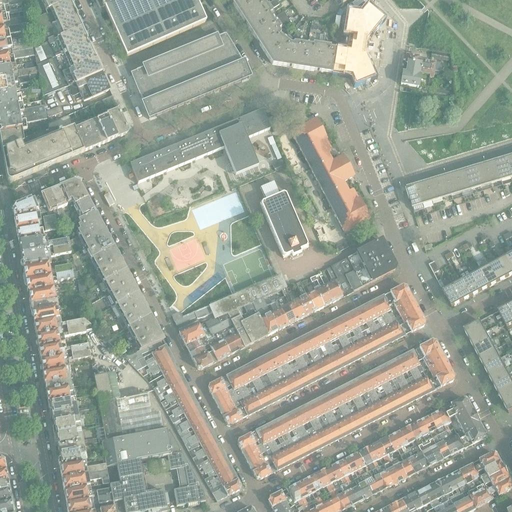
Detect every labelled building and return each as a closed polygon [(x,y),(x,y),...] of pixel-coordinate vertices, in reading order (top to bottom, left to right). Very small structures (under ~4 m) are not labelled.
[(0,16),(5,16),(3,10),(21,6),(25,5),(24,0),(20,0),(6,3),(2,4),(0,4),(0,16)] [(69,1),(68,0),(42,0),(47,11),(69,1)] [(205,23),(198,5),(195,0),(94,0),(99,11),(104,9),(126,58),(180,34),(205,23)] [(229,0),(238,13),(258,0),(229,0)] [(271,14),(268,9),(265,5),(264,3),(262,5),(258,0),(238,13),(251,34),(272,20),(269,16),(271,14)] [(81,28),(69,1),(47,11),(48,11),(46,12),(47,15),(35,20),(38,27),(50,21),(57,39),(81,28)] [(335,51),(331,74),(351,77),(355,86),(374,78),(367,61),(364,56),(367,52),(368,51),(372,52),(373,46),(368,45),(369,43),(367,39),(382,22),(383,21),(367,7),(366,8),(361,15),(356,14),(347,12),(344,15),(342,24),(346,25),(344,36),(348,37),(347,43),(345,52),(335,51)] [(280,29),(283,27),(282,26),(283,26),(285,29),(291,24),(289,22),(289,21),(283,13),(272,20),(251,34),(269,60),(284,41),(279,37),(280,34),(278,31),(281,29),(280,29)] [(28,17),(6,22),(5,16),(0,16),(0,30),(29,25),(28,20),(28,17)] [(9,35),(24,32),(25,38),(31,37),(30,35),(30,31),(29,25),(0,30),(0,42),(10,41),(9,35)] [(335,51),(335,49),(321,46),(322,42),(325,43),(326,36),(323,36),(324,27),(319,26),(318,35),(320,35),(319,40),(309,38),(307,46),(303,70),(331,74),(335,51)] [(88,47),(87,44),(86,42),(87,41),(81,28),(57,39),(33,50),(35,57),(36,62),(42,61),(40,50),(50,46),(58,66),(64,64),(67,71),(95,60),(89,47),(88,47)] [(47,43),(44,33),(34,37),(32,38),(35,47),(37,46),(37,47),(47,43)] [(249,79),(247,75),(243,64),(242,65),(241,64),(226,39),(225,37),(217,40),(216,38),(213,39),(213,40),(202,44),(199,45),(188,50),(187,49),(185,50),(185,51),(174,56),(173,55),(171,56),(171,57),(159,62),(159,61),(157,62),(157,63),(146,67),(145,67),(143,68),(144,70),(130,75),(131,77),(132,77),(143,104),(142,104),(143,105),(142,106),(148,120),(249,79)] [(12,54),(33,50),(33,43),(11,47),(10,41),(0,42),(0,55),(7,55),(7,54),(12,53),(12,54)] [(303,70),(307,46),(293,44),(292,45),(289,45),(289,44),(284,41),(269,60),(272,65),(303,70)] [(62,73),(67,71),(64,64),(58,66),(50,46),(40,50),(42,61),(36,62),(37,69),(38,72),(38,76),(39,82),(40,88),(42,95),(43,100),(45,99),(56,94),(64,91),(63,89),(68,87),(62,73)] [(13,61),(35,57),(33,50),(12,54),(12,58),(8,59),(7,55),(0,55),(0,68),(14,66),(13,61)] [(449,62),(450,56),(432,53),(430,59),(449,62)] [(437,72),(438,65),(420,62),(421,61),(418,61),(418,59),(416,57),(408,56),(405,58),(403,57),(403,61),(405,61),(406,64),(407,64),(405,75),(403,74),(402,74),(402,75),(402,76),(401,84),(400,85),(400,84),(400,86),(401,86),(402,86),(403,86),(419,88),(421,76),(419,76),(419,75),(429,76),(429,79),(432,79),(433,77),(439,75),(437,72)] [(101,74),(95,60),(67,71),(62,73),(68,87),(69,89),(101,74)] [(0,82),(12,81),(16,80),(38,76),(38,72),(37,69),(15,72),(14,66),(0,68),(0,82)] [(109,91),(101,74),(69,89),(73,97),(80,94),(84,103),(109,91)] [(19,86),(39,82),(38,76),(16,80),(17,84),(12,85),(12,81),(0,82),(0,95),(20,92),(19,86)] [(21,99),(42,95),(40,88),(20,92),(0,95),(0,108),(22,105),(21,99)] [(452,100),(453,93),(430,90),(429,97),(452,100)] [(115,105),(111,97),(102,102),(105,109),(115,105)] [(46,115),(45,113),(44,107),(24,111),(22,105),(0,108),(0,122),(19,119),(23,118),(23,119),(46,115)] [(47,117),(61,111),(59,106),(45,112),(47,117)] [(126,131),(126,129),(118,111),(106,116),(107,117),(96,121),(106,144),(124,136),(126,131)] [(258,168),(246,140),(270,131),(264,117),(262,112),(129,165),(132,172),(137,185),(163,174),(223,150),(235,177),(258,168)] [(26,131),(25,125),(46,121),(46,115),(23,119),(24,122),(20,123),(19,119),(0,122),(0,135),(21,132),(26,131)] [(84,153),(74,130),(68,117),(48,126),(48,130),(57,128),(60,135),(22,150),(20,146),(23,144),(21,132),(0,135),(0,145),(6,180),(7,181),(8,183),(10,183),(11,183),(84,153)] [(348,192),(343,183),(354,177),(342,157),(332,162),(327,153),(332,150),(315,120),(290,133),(344,234),(369,220),(353,190),(348,192)] [(106,144),(96,121),(74,130),(84,153),(106,144)] [(511,180),(505,160),(495,163),(501,183),(511,180)] [(284,166),(282,161),(272,165),(274,170),(284,166)] [(501,183),(495,163),(485,166),(491,186),(501,183)] [(491,186),(485,166),(475,169),(481,189),(491,186)] [(481,189),(475,169),(466,172),(471,192),(472,191),(474,200),(479,199),(477,190),(481,189)] [(124,175),(111,180),(119,200),(132,194),(134,199),(142,196),(137,185),(132,172),(124,175)] [(471,192),(466,172),(456,175),(462,194),(471,192)] [(462,194),(456,175),(446,178),(452,197),(462,194)] [(452,197),(446,178),(436,181),(442,200),(452,197)] [(442,200),(436,181),(427,184),(432,203),(442,200)] [(87,200),(81,189),(80,189),(78,185),(73,183),(69,185),(59,189),(66,206),(72,203),(74,207),(87,200)] [(432,203),(427,184),(417,187),(425,215),(428,215),(425,206),(432,203)] [(425,215),(417,187),(407,190),(412,209),(420,207),(423,216),(425,215)] [(66,206),(59,189),(50,193),(61,219),(65,217),(61,209),(66,206)] [(61,219),(50,193),(41,196),(41,197),(34,200),(34,199),(20,205),(15,207),(12,212),(14,216),(14,217),(41,212),(41,215),(48,213),(48,214),(52,213),(54,217),(55,221),(61,219)] [(308,248),(284,193),(259,204),(283,259),(308,248)] [(93,213),(87,200),(74,207),(81,220),(93,213)] [(55,224),(55,221),(54,217),(40,219),(39,215),(41,215),(41,212),(14,217),(14,219),(13,219),(16,231),(37,227),(36,223),(43,222),(43,226),(55,224)] [(106,237),(93,213),(81,220),(78,222),(80,226),(77,228),(79,231),(77,232),(85,248),(106,237)] [(45,238),(44,233),(56,231),(55,224),(43,226),(44,231),(37,232),(37,227),(16,231),(18,243),(45,238)] [(119,260),(106,237),(85,248),(98,271),(119,260)] [(52,250),(69,247),(68,240),(48,243),(47,238),(45,238),(18,243),(20,256),(48,251),(52,250)] [(395,269),(387,254),(381,242),(347,260),(362,289),(394,272),(395,269)] [(348,248),(346,243),(336,248),(339,253),(348,248)] [(50,258),(70,254),(69,247),(52,250),(53,255),(51,255),(49,253),(48,251),(20,256),(23,269),(49,264),(51,264),(50,258)] [(511,265),(508,258),(499,262),(497,259),(507,278),(511,275),(511,265)] [(81,265),(78,259),(73,262),(74,265),(75,268),(81,265)] [(497,259),(488,264),(498,283),(507,278),(497,259)] [(131,283),(125,271),(119,260),(98,271),(104,283),(99,286),(102,292),(107,289),(110,294),(131,283)] [(362,289),(347,260),(326,270),(333,283),(332,283),(340,300),(362,289)] [(440,271),(435,262),(429,265),(434,274),(438,272),(440,271)] [(51,273),(55,272),(55,275),(72,272),(71,266),(50,269),(49,264),(23,269),(24,275),(22,277),(23,281),(51,276),(51,273)] [(488,264),(479,269),(489,288),(498,283),(488,264)] [(479,269),(470,274),(480,293),(489,288),(479,269)] [(52,283),(73,280),(76,279),(75,272),(72,273),(72,272),(55,275),(56,279),(51,278),(51,276),(23,281),(24,286),(26,288),(27,294),(53,289),(52,283)] [(251,304),(280,292),(286,290),(284,284),(294,279),(292,272),(281,277),(281,276),(276,279),(182,319),(173,323),(174,323),(177,328),(197,319),(202,319),(211,315),(213,320),(229,314),(243,308),(244,309),(252,305),(251,304)] [(470,274),(461,278),(471,297),(480,293),(470,274)] [(331,305),(317,276),(314,278),(309,280),(311,284),(316,282),(318,286),(313,288),(315,292),(323,309),(331,305)] [(340,300),(332,283),(324,287),(318,276),(317,276),(331,305),(340,300)] [(461,278),(452,283),(462,302),(464,302),(463,302),(471,297),(461,278)] [(86,292),(81,280),(77,282),(79,296),(86,292)] [(323,309),(315,292),(309,294),(306,286),(307,285),(305,282),(302,283),(300,284),(314,313),(323,309)] [(143,306),(131,283),(110,294),(116,306),(111,309),(117,319),(143,306)] [(314,313),(300,284),(300,283),(294,286),(298,293),(299,293),(301,299),(296,301),(305,318),(314,313)] [(452,283),(441,289),(452,308),(462,302),(452,283)] [(409,296),(406,289),(402,288),(383,297),(388,307),(393,305),(409,296)] [(58,308),(55,295),(55,294),(54,294),(53,289),(27,294),(28,294),(29,298),(29,299),(29,302),(29,306),(30,311),(49,308),(49,310),(58,308)] [(305,318),(296,301),(292,303),(288,297),(289,296),(286,290),(280,292),(283,298),(294,324),(305,318)] [(265,307),(274,302),(283,298),(280,292),(251,304),(252,305),(257,316),(267,337),(277,332),(265,307)] [(415,306),(409,296),(393,305),(398,315),(415,306)] [(390,311),(388,307),(383,297),(375,301),(386,321),(393,317),(392,314),(388,316),(387,314),(390,311)] [(294,324),(283,298),(274,302),(278,310),(278,311),(285,328),(294,324)] [(386,321),(375,301),(368,305),(376,319),(379,317),(383,323),(386,321)] [(285,328),(278,311),(278,310),(274,302),(265,307),(277,332),(285,328)] [(267,337),(257,316),(252,305),(244,309),(243,308),(229,314),(235,324),(232,326),(233,328),(232,329),(243,350),(267,337)] [(376,319),(368,305),(361,309),(372,328),(375,327),(372,321),(376,319)] [(155,328),(149,317),(143,306),(117,319),(117,320),(116,321),(120,327),(116,329),(118,334),(128,328),(134,340),(155,328)] [(420,316),(415,306),(398,315),(403,325),(420,316)] [(504,323),(505,326),(508,332),(511,329),(511,315),(508,307),(498,313),(502,319),(504,323)] [(59,318),(57,312),(58,312),(58,308),(49,310),(49,308),(30,311),(31,317),(33,319),(33,320),(33,324),(60,319),(60,318),(59,318)] [(372,328),(361,309),(354,312),(362,326),(365,324),(367,327),(363,329),(365,332),(368,330),(372,328)] [(362,326),(354,312),(346,316),(357,336),(365,332),(363,329),(362,327),(358,329),(358,328),(362,326)] [(171,317),(173,323),(182,319),(180,314),(171,317)] [(226,332),(230,330),(232,329),(233,328),(232,326),(235,324),(229,314),(213,320),(178,335),(184,347),(203,338),(205,342),(212,338),(213,338),(214,338),(217,337),(216,337),(219,335),(226,332)] [(357,336),(346,316),(340,319),(347,333),(351,332),(354,337),(357,336)] [(404,338),(423,328),(424,324),(420,316),(403,325),(399,327),(398,328),(404,338)] [(404,338),(398,328),(399,327),(397,323),(393,325),(392,324),(396,323),(393,317),(386,321),(397,341),(404,338)] [(35,337),(62,332),(61,328),(66,327),(66,331),(84,328),(90,327),(83,321),(61,324),(60,319),(33,324),(34,324),(33,324),(34,332),(35,337)] [(347,333),(340,319),(332,323),(343,343),(350,339),(349,336),(345,338),(344,335),(347,333)] [(397,341),(386,321),(383,323),(386,328),(382,330),(390,345),(397,341)] [(480,322),(464,331),(469,341),(485,333),(480,322)] [(343,343),(332,323),(326,327),(333,341),(337,339),(340,345),(343,343)] [(333,341),(326,327),(318,330),(329,350),(332,348),(333,349),(336,347),(335,345),(332,347),(329,343),(333,341)] [(390,345),(382,330),(378,332),(375,327),(372,328),(383,348),(390,345)] [(69,343),(67,338),(78,336),(79,341),(86,340),(85,334),(84,328),(66,331),(67,335),(63,336),(62,332),(35,337),(36,342),(37,349),(69,343)] [(164,345),(162,342),(155,328),(134,340),(139,348),(140,351),(123,358),(142,378),(148,375),(147,371),(144,372),(142,369),(146,366),(145,363),(143,358),(142,359),(141,355),(157,348),(164,345)] [(383,348),(372,328),(368,330),(365,332),(367,336),(370,334),(371,336),(368,338),(376,352),(383,348)] [(243,350),(232,329),(230,330),(226,332),(237,353),(243,350)] [(329,350),(318,330),(312,334),(322,354),(329,350)] [(237,353),(226,332),(219,335),(230,356),(237,353)] [(368,338),(367,336),(365,332),(357,336),(364,348),(368,356),(376,352),(368,338)] [(485,333),(469,341),(470,342),(474,350),(490,342),(485,333)] [(310,348),(315,357),(318,356),(320,355),(322,354),(312,334),(304,337),(310,348)] [(230,356),(219,335),(216,337),(217,337),(214,338),(213,338),(212,338),(224,360),(230,356)] [(364,348),(357,336),(354,337),(357,343),(353,345),(361,359),(368,356),(364,348)] [(310,348),(304,337),(297,341),(308,361),(305,355),(308,353),(311,359),(315,357),(310,348)] [(188,354),(207,345),(205,342),(203,338),(184,347),(185,348),(188,354)] [(224,360),(212,338),(205,342),(207,345),(209,349),(210,349),(211,352),(217,363),(224,360)] [(361,359),(353,345),(352,346),(351,344),(352,343),(350,339),(343,343),(346,348),(354,363),(361,359)] [(66,356),(66,352),(70,351),(71,356),(89,352),(88,348),(87,346),(86,340),(79,341),(80,347),(70,349),(69,343),(37,349),(39,357),(39,361),(66,356)] [(308,361),(297,341),(290,345),(292,348),(301,365),(308,361)] [(115,350),(106,342),(103,345),(112,353),(115,350)] [(422,360),(423,360),(440,350),(436,343),(431,342),(415,351),(419,359),(421,358),(422,360)] [(490,342),(474,350),(479,359),(495,351),(490,342)] [(354,363),(346,348),(343,343),(340,345),(343,350),(339,352),(347,367),(354,363)] [(207,355),(205,352),(209,349),(207,345),(188,354),(193,362),(193,363),(207,355)] [(301,365),(292,348),(290,345),(283,349),(290,362),(294,361),(296,363),(292,365),(294,368),(301,365)] [(154,362),(169,354),(165,347),(162,348),(151,354),(153,358),(145,363),(146,366),(154,362)] [(347,367),(339,352),(336,354),(333,349),(332,348),(329,350),(340,370),(347,367)] [(290,362),(283,349),(276,352),(287,372),(294,368),(292,365),(288,367),(287,364),(290,362)] [(340,370),(329,350),(322,354),(324,358),(326,357),(327,358),(325,359),(333,374),(340,370)] [(445,361),(440,350),(423,360),(428,370),(445,361)] [(495,351),(479,359),(484,368),(500,360),(495,351)] [(68,363),(90,359),(89,352),(71,356),(71,359),(67,360),(66,356),(39,361),(40,366),(42,374),(69,369),(68,363)] [(217,363),(211,352),(207,355),(193,363),(197,370),(201,371),(217,363)] [(276,352),(269,356),(276,370),(279,376),(287,372),(276,352)] [(420,366),(418,362),(413,352),(405,356),(415,376),(419,374),(424,371),(422,368),(421,369),(419,367),(420,366)] [(148,375),(173,362),(169,354),(154,362),(156,366),(147,371),(148,375)] [(325,359),(324,358),(322,354),(320,355),(323,360),(321,361),(318,356),(315,357),(326,377),(333,374),(325,359)] [(269,356),(261,359),(272,379),(279,376),(276,370),(269,356)] [(415,376),(405,356),(397,360),(405,374),(409,372),(406,374),(408,379),(415,376)] [(326,377),(315,357),(311,359),(314,365),(313,366),(310,360),(308,361),(310,364),(311,367),(319,381),(326,377)] [(261,359),(254,363),(265,383),(269,381),(272,379),(261,359)] [(405,374),(397,360),(391,363),(401,383),(408,379),(406,374),(402,376),(405,374)] [(500,360),(484,368),(489,377),(504,369),(500,360)] [(319,381),(311,367),(307,369),(306,366),(310,364),(308,361),(301,365),(312,385),(319,381)] [(450,371),(445,361),(428,370),(433,379),(450,371)] [(162,376),(176,368),(173,362),(148,375),(150,378),(160,372),(162,376)] [(265,383),(254,363),(247,367),(258,387),(265,383)] [(401,383),(391,363),(384,367),(394,387),(401,383)] [(301,365),(294,368),(297,374),(305,388),(312,385),(301,365)] [(258,387),(247,367),(240,370),(247,385),(250,388),(251,390),(258,387)] [(394,387),(384,367),(377,370),(387,390),(394,387)] [(158,387),(180,375),(176,368),(162,376),(164,379),(156,384),(158,387)] [(297,374),(294,368),(287,372),(297,392),(305,388),(297,374)] [(71,389),(68,375),(70,375),(69,369),(42,374),(44,387),(45,392),(65,389),(65,390),(71,389)] [(504,369),(489,377),(493,386),(509,378),(504,369)] [(247,385),(240,370),(232,374),(243,394),(251,390),(250,388),(246,390),(244,386),(247,385)] [(387,390),(377,370),(369,374),(377,388),(381,386),(384,392),(387,390)] [(453,382),(454,379),(450,371),(433,379),(428,382),(433,392),(453,382)] [(297,392),(287,372),(279,376),(290,396),(297,392)] [(118,394),(114,374),(93,378),(98,404),(115,400),(138,395),(137,390),(118,394)] [(230,386),(232,390),(234,394),(236,398),(243,394),(232,374),(226,378),(230,386)] [(377,388),(369,374),(362,378),(373,398),(376,396),(373,390),(377,388)] [(433,392),(428,382),(427,380),(428,379),(426,376),(425,376),(426,378),(422,380),(419,374),(415,376),(425,396),(433,392)] [(170,390),(184,382),(180,375),(158,387),(152,390),(156,397),(164,393),(162,390),(168,386),(170,390)] [(290,396),(279,376),(272,379),(283,399),(290,396)] [(425,396),(415,376),(408,379),(411,384),(414,382),(415,383),(411,385),(419,400),(425,396)] [(227,388),(230,386),(226,378),(209,386),(207,390),(211,398),(226,390),(228,390),(227,388)] [(373,398),(362,378),(355,381),(363,396),(366,394),(368,396),(364,398),(366,401),(373,398)] [(511,382),(509,378),(493,386),(498,395),(511,388),(511,387),(511,382)] [(283,399),(272,379),(269,381),(272,387),(268,389),(276,403),(283,399)] [(419,400),(411,385),(408,387),(407,385),(410,383),(411,384),(408,379),(401,383),(412,403),(419,400)] [(363,396),(355,381),(348,385),(358,405),(362,403),(359,398),(363,396)] [(161,404),(188,390),(184,382),(170,390),(172,394),(163,398),(161,399),(159,401),(161,404)] [(276,403),(268,389),(265,383),(258,387),(269,406),(276,403)] [(412,403),(401,383),(394,387),(396,390),(400,388),(401,391),(397,392),(405,407),(412,403)] [(358,405),(348,385),(341,389),(348,403),(352,401),(355,407),(351,409),(350,405),(351,409),(358,405)] [(269,406),(258,387),(251,390),(252,392),(256,390),(257,394),(254,396),(262,410),(269,406)] [(405,407),(397,392),(396,390),(394,387),(387,390),(397,411),(405,407)] [(511,387),(511,388),(498,395),(502,402),(502,403),(503,404),(511,399),(511,387)] [(74,399),(73,394),(71,394),(71,389),(65,390),(65,389),(45,392),(47,404),(74,399)] [(334,392),(344,412),(351,409),(350,405),(348,403),(341,389),(334,392)] [(177,404),(192,397),(188,390),(161,404),(162,407),(175,400),(177,404)] [(215,404),(234,394),(232,390),(227,392),(226,390),(211,398),(215,404)] [(262,410),(254,396),(250,398),(248,394),(252,392),(251,390),(243,394),(254,414),(262,410)] [(397,411),(387,390),(384,392),(380,394),(382,398),(386,396),(387,398),(383,400),(390,414),(397,411)] [(344,412),(334,392),(326,396),(334,410),(338,408),(339,411),(335,412),(337,416),(341,414),(344,412)] [(238,401),(236,398),(234,394),(215,404),(219,412),(238,401)] [(236,398),(238,401),(243,410),(247,418),(254,414),(243,394),(236,398)] [(390,414),(383,400),(379,401),(378,399),(382,398),(380,394),(376,396),(373,398),(383,418),(390,414)] [(334,410),(326,396),(319,400),(330,420),(333,418),(330,412),(334,410)] [(173,416),(195,404),(192,397),(177,404),(179,408),(171,412),(173,416)] [(383,418),(373,398),(366,401),(367,403),(371,401),(373,405),(369,407),(376,421),(383,418)] [(76,411),(74,399),(47,404),(48,411),(50,412),(51,412),(52,416),(51,416),(51,417),(69,413),(69,412),(76,411)] [(511,399),(503,404),(508,414),(511,412),(511,399)] [(122,439),(115,400),(98,404),(101,420),(102,427),(105,442),(122,439)] [(330,420),(319,400),(312,403),(320,418),(324,416),(325,418),(321,420),(323,423),(323,424),(323,423),(327,422),(330,420)] [(448,419),(470,408),(466,401),(462,400),(443,410),(448,419)] [(223,420),(243,410),(238,401),(219,412),(223,420)] [(376,421),(369,407),(365,409),(364,407),(367,405),(367,403),(366,401),(362,403),(358,405),(369,425),(376,421)] [(320,418),(312,403),(305,407),(316,427),(319,425),(316,419),(320,418)] [(185,418),(199,411),(195,404),(173,416),(175,419),(183,415),(185,418)] [(369,425),(358,405),(351,409),(354,414),(362,429),(369,425)] [(316,427),(305,407),(298,410),(306,425),(309,423),(312,429),(316,427)] [(480,428),(470,408),(448,419),(450,423),(455,420),(462,433),(457,435),(458,439),(480,428)] [(362,429),(354,414),(351,409),(344,412),(355,432),(362,429)] [(230,426),(247,418),(243,410),(223,420),(226,425),(230,426)] [(306,425),(298,410),(291,414),(302,434),(305,432),(302,427),(306,425)] [(450,424),(450,423),(448,419),(443,410),(436,413),(446,434),(450,432),(447,426),(450,424)] [(80,431),(77,414),(76,411),(69,412),(69,413),(51,417),(52,423),(53,423),(54,427),(53,428),(52,429),(53,436),(80,431)] [(177,432),(203,418),(199,411),(185,418),(187,422),(181,424),(179,421),(172,425),(177,432)] [(355,432),(344,412),(341,414),(344,420),(340,422),(348,436),(355,432)] [(446,434),(436,413),(429,417),(439,437),(446,434)] [(302,434),(291,414),(283,418),(291,432),(295,430),(298,436),(302,434)] [(439,437),(429,417),(421,421),(432,441),(439,437)] [(193,432),(207,425),(203,418),(177,432),(180,439),(189,434),(187,431),(191,429),(193,432)] [(291,432),(283,418),(277,421),(287,441),(291,440),(288,434),(291,432)] [(348,436),(340,422),(337,424),(333,418),(330,420),(341,440),(348,436)] [(341,440),(330,420),(327,422),(329,427),(326,429),(323,423),(323,424),(326,429),(334,443),(341,440)] [(277,439),(278,441),(280,445),(287,441),(277,421),(269,425),(277,439)] [(432,441),(421,421),(414,424),(422,439),(425,444),(432,441)] [(326,429),(323,424),(323,423),(319,425),(316,427),(327,447),(334,443),(326,429)] [(422,439),(414,424),(407,428),(418,448),(425,444),(422,439)] [(184,446),(211,432),(207,425),(193,432),(195,436),(191,438),(189,434),(180,439),(184,446)] [(277,439),(269,425),(262,429),(273,449),(277,447),(274,443),(273,441),(277,439)] [(102,427),(98,427),(96,428),(98,443),(101,443),(105,442),(102,427)] [(327,447),(316,427),(312,429),(309,430),(319,451),(327,447)] [(418,448),(407,428),(400,432),(408,446),(411,444),(413,447),(410,449),(411,451),(418,448)] [(483,440),(484,436),(480,428),(458,439),(464,450),(483,440)] [(273,449),(262,429),(255,432),(260,441),(263,446),(266,445),(270,451),(273,449)] [(168,511),(169,511),(166,493),(155,495),(155,492),(144,494),(139,462),(167,457),(169,472),(184,469),(188,489),(173,491),(176,508),(187,506),(187,509),(198,506),(198,504),(205,502),(203,492),(180,450),(169,430),(122,439),(105,442),(101,443),(104,459),(106,468),(116,466),(119,484),(109,486),(110,490),(111,496),(112,503),(113,508),(114,508),(114,511),(168,511)] [(305,433),(305,432),(302,434),(312,454),(319,451),(309,430),(305,433)] [(91,444),(91,441),(86,441),(85,436),(81,437),(80,431),(53,436),(54,442),(56,443),(57,443),(57,447),(57,448),(58,451),(77,448),(76,445),(83,444),(82,443),(84,442),(85,445),(91,444)] [(200,446),(214,439),(211,432),(184,446),(188,453),(198,447),(196,444),(198,443),(200,446)] [(240,451),(260,441),(255,432),(238,441),(237,445),(240,451)] [(408,446),(400,432),(393,435),(403,455),(410,452),(408,449),(405,451),(404,448),(408,446)] [(464,450),(458,439),(457,435),(453,438),(450,432),(446,434),(439,437),(450,457),(464,450)] [(312,454),(302,434),(298,436),(294,438),(297,442),(300,440),(301,441),(297,443),(305,458),(312,454)] [(403,455),(393,435),(386,439),(393,453),(397,451),(400,457),(403,455)] [(450,457),(439,437),(432,441),(443,461),(450,457)] [(305,458),(297,443),(297,442),(294,438),(291,440),(287,441),(298,462),(305,458)] [(192,460),(218,446),(214,439),(200,446),(202,450),(199,452),(197,448),(198,447),(188,453),(192,460)] [(393,453),(386,439),(378,443),(389,463),(392,461),(389,455),(393,453)] [(264,448),(263,446),(260,441),(240,451),(244,458),(264,448)] [(298,462),(287,441),(280,445),(283,451),(291,465),(298,462)] [(443,461),(432,441),(425,444),(425,445),(429,443),(429,444),(426,446),(436,464),(443,461)] [(389,463),(378,443),(371,446),(379,461),(383,458),(385,462),(381,465),(382,467),(386,465),(389,463)] [(86,462),(83,446),(83,444),(76,445),(77,448),(58,451),(58,455),(59,455),(59,459),(58,461),(59,467),(85,463),(86,462)] [(436,464),(426,446),(422,449),(421,447),(425,445),(425,444),(418,448),(428,468),(436,464)] [(280,445),(277,447),(273,449),(283,469),(291,465),(283,451),(280,445)] [(208,461),(222,453),(218,446),(192,460),(196,467),(200,465),(198,461),(206,457),(208,461)] [(379,461),(371,446),(364,450),(375,470),(378,468),(375,463),(379,461)] [(266,453),(266,452),(264,448),(244,458),(248,466),(268,456),(266,453)] [(428,468),(418,448),(411,451),(410,451),(412,454),(416,452),(417,455),(414,457),(421,472),(428,468)] [(283,469),(273,449),(270,451),(266,452),(266,453),(268,456),(272,464),(276,472),(283,469)] [(375,470),(364,450),(357,454),(364,468),(368,466),(370,469),(366,471),(368,473),(375,470)] [(414,457),(412,454),(410,451),(410,452),(403,455),(414,475),(421,472),(414,457)] [(203,472),(226,460),(222,453),(208,461),(200,465),(196,467),(198,471),(201,469),(203,472)] [(364,468),(357,454),(350,457),(361,477),(364,475),(361,470),(364,468)] [(414,475),(403,455),(400,457),(403,462),(399,464),(407,479),(414,475)] [(476,472),(498,461),(495,456),(491,455),(472,464),(476,472)] [(252,473),(272,464),(268,456),(248,466),(252,473)] [(361,477),(350,457),(343,461),(351,475),(354,473),(357,479),(361,477)] [(107,471),(106,468),(104,459),(98,460),(98,462),(102,462),(103,465),(86,468),(85,463),(59,467),(61,479),(107,471)] [(407,479),(399,464),(395,466),(394,464),(397,462),(396,459),(392,461),(389,463),(400,483),(407,479)] [(208,478),(229,467),(226,460),(203,472),(205,475),(207,475),(208,478)] [(351,475),(343,461),(336,464),(346,484),(349,483),(347,477),(351,475)] [(481,482),(503,471),(498,461),(476,472),(481,482)] [(400,483),(389,463),(386,465),(389,470),(385,472),(393,486),(400,483)] [(276,472),(272,464),(252,473),(255,480),(259,481),(276,472)] [(346,484),(336,464),(328,468),(336,482),(340,480),(342,484),(343,486),(346,484)] [(481,482),(476,472),(472,464),(465,468),(475,488),(479,486),(482,484),(481,482)] [(233,475),(229,467),(208,478),(204,481),(208,488),(233,475)] [(393,486),(385,472),(382,467),(378,469),(378,468),(375,470),(385,490),(393,486)] [(336,482),(328,468),(322,472),(332,492),(339,488),(338,486),(336,482)] [(475,488),(465,468),(458,472),(468,492),(475,488)] [(385,490),(375,470),(368,473),(369,476),(373,474),(375,477),(371,479),(379,493),(385,490)] [(88,482),(108,478),(107,471),(61,479),(63,492),(64,492),(89,488),(88,482)] [(508,481),(503,471),(481,482),(482,484),(483,486),(484,487),(486,491),(492,488),(508,481)] [(332,492),(322,472),(315,475),(322,490),(326,488),(329,493),(332,492)] [(468,492),(458,472),(451,476),(461,495),(468,492)] [(379,493),(371,479),(369,476),(368,473),(364,475),(361,477),(371,497),(379,493)] [(222,489),(237,481),(233,475),(208,488),(211,495),(218,491),(216,487),(221,485),(222,489)] [(322,490),(315,475),(307,479),(318,499),(321,498),(324,496),(323,494),(320,495),(318,492),(322,490)] [(461,495),(451,476),(444,479),(451,493),(452,495),(454,499),(457,497),(461,495)] [(371,497),(361,477),(357,479),(353,481),(355,483),(357,486),(364,501),(371,497)] [(318,499),(307,479),(300,483),(308,497),(312,495),(315,501),(318,499)] [(451,493),(444,479),(437,483),(447,502),(449,501),(454,499),(452,495),(448,497),(447,495),(451,493)] [(216,503),(239,492),(240,488),(237,481),(222,489),(218,491),(211,495),(216,503)] [(364,501),(357,486),(353,488),(351,485),(355,483),(353,481),(349,483),(346,484),(357,504),(364,501)] [(491,501),(511,491),(511,487),(508,481),(492,488),(486,491),(491,501)] [(0,503),(10,502),(8,490),(7,484),(7,483),(0,484),(0,503)] [(308,497),(300,483),(293,486),(303,506),(307,504),(304,499),(308,497)] [(447,502),(437,483),(429,486),(437,500),(440,498),(442,502),(439,504),(440,506),(441,505),(447,502)] [(357,504),(346,484),(343,486),(339,488),(341,491),(342,494),(350,508),(357,504)] [(303,506),(293,486),(286,490),(288,494),(290,499),(293,504),(297,502),(299,506),(295,508),(297,510),(303,506)] [(437,500),(429,486),(422,490),(433,509),(440,506),(439,504),(438,504),(436,501),(437,500)] [(486,491),(484,487),(483,486),(475,490),(483,506),(491,501),(486,491)] [(111,496),(110,490),(96,493),(90,494),(89,488),(64,492),(66,504),(111,496)] [(350,508),(342,494),(338,496),(337,493),(341,491),(339,488),(332,492),(343,511),(350,508)] [(422,490),(415,494),(423,508),(429,504),(432,510),(433,509),(422,490)] [(483,506),(475,490),(467,494),(469,498),(476,510),(483,506)] [(342,511),(343,511),(332,492),(329,493),(325,495),(326,498),(330,496),(332,499),(328,501),(333,511),(342,511)] [(271,509),(290,499),(288,494),(283,497),(281,493),(269,499),(267,503),(271,509)] [(423,508),(415,494),(408,497),(415,511),(419,511),(419,510),(423,508)] [(471,511),(476,510),(469,498),(464,501),(461,495),(457,497),(465,511),(471,511)] [(91,511),(94,511),(93,506),(112,503),(111,496),(66,504),(66,511),(91,511)] [(415,511),(408,497),(401,501),(406,511),(415,511)] [(465,511),(457,497),(454,499),(449,501),(451,504),(451,505),(455,503),(456,504),(452,506),(455,511),(465,511)] [(333,511),(328,501),(324,503),(321,498),(318,499),(325,511),(333,511)] [(281,511),(289,508),(287,505),(289,504),(290,505),(292,507),(294,506),(293,504),(290,499),(271,509),(272,511),(281,511)] [(325,511),(318,499),(315,501),(311,503),(312,505),(316,503),(317,506),(314,508),(315,511),(325,511)] [(406,511),(401,501),(393,505),(396,511),(406,511)] [(455,511),(452,506),(449,508),(447,505),(451,504),(449,501),(447,502),(441,505),(445,511),(455,511)] [(11,511),(10,502),(0,503),(0,511),(11,511)] [(315,511),(314,508),(310,510),(308,507),(312,505),(311,503),(307,504),(303,506),(306,511),(315,511)]
